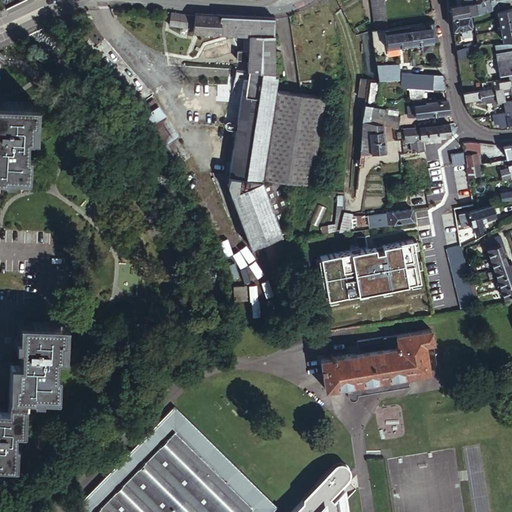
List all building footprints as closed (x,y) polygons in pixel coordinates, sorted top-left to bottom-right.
[(372,0),(376,18),(387,16),(386,7),(384,0),(372,0)] [(490,9),(488,0),(480,0),(479,2),(474,3),(467,4),(466,0),(454,0),(455,5),(449,7),(450,17),(468,14),(470,14),(472,14),(478,13),(490,9)] [(488,0),(490,9),(511,3),(510,0),(488,0)] [(511,17),(511,9),(511,7),(497,10),(499,20),(511,17)] [(195,14),(172,11),(170,24),(195,28),(194,31),(250,36),(250,51),(240,51),(239,58),(250,59),(250,70),(249,77),(245,77),(234,145),(230,180),(227,181),(252,245),(287,232),(293,183),(263,178),(275,90),(277,82),(278,74),(274,74),(273,17),(195,11),(195,14)] [(468,14),(450,17),(452,30),(470,28),(468,14)] [(376,18),(378,30),(385,29),(384,24),(388,23),(387,16),(376,18)] [(511,27),(511,17),(499,20),(501,30),(511,27)] [(409,27),(411,43),(422,42),(423,50),(431,49),(430,41),(437,40),(436,23),(427,24),(427,28),(426,29),(425,24),(409,27)] [(90,38),(80,26),(66,37),(76,49),(90,38)] [(387,47),(411,43),(409,27),(384,31),(387,47)] [(511,39),(511,27),(501,30),(503,40),(511,39)] [(98,48),(90,38),(76,49),(83,59),(98,48)] [(422,58),(439,56),(438,48),(431,49),(423,50),(421,50),(422,58)] [(466,48),(456,52),(457,61),(469,56),(467,50),(466,48)] [(511,84),(511,50),(495,52),(499,78),(509,77),(510,84),(511,84)] [(380,77),(399,78),(400,62),(378,62),(380,77)] [(402,84),(445,87),(443,75),(403,71),(402,84)] [(499,78),(495,79),(496,83),(495,87),(496,91),(503,91),(502,87),(511,86),(511,92),(511,84),(510,84),(509,77),(499,78)] [(361,97),(368,97),(370,79),(362,79),(361,97)] [(502,87),(503,91),(505,100),(511,98),(511,92),(511,86),(502,87)] [(495,87),(463,91),(464,100),(491,96),(492,102),(503,100),(505,100),(503,91),(496,91),(495,87)] [(263,178),(293,183),(299,183),(299,180),(313,182),(326,99),(275,90),(263,178)] [(35,100),(0,98),(0,174),(2,174),(3,170),(28,171),(29,149),(26,149),(27,133),(30,134),(31,116),(34,116),(35,100)] [(511,98),(505,100),(503,100),(506,113),(508,124),(511,123),(511,98)] [(448,110),(447,99),(426,101),(427,103),(406,106),(407,113),(416,112),(417,115),(448,110)] [(155,100),(136,113),(147,130),(161,147),(162,147),(168,155),(169,154),(178,166),(190,157),(177,137),(179,135),(155,100)] [(383,124),(397,126),(399,111),(373,107),(371,122),(383,124)] [(501,125),(508,124),(506,113),(499,114),(500,121),(501,125)] [(362,151),(360,166),(365,166),(366,154),(387,152),(383,124),(371,122),(363,121),(362,151)] [(420,139),(423,138),(451,135),(450,123),(419,127),(420,139)] [(412,151),(421,150),(420,139),(419,127),(402,128),(403,132),(404,132),(405,140),(411,139),(412,151)] [(467,161),(479,159),(477,149),(465,151),(467,161)] [(450,154),(452,163),(467,162),(467,161),(465,151),(458,152),(450,154)] [(467,162),(469,174),(482,171),(479,159),(467,161),(467,162)] [(511,174),(511,161),(510,162),(510,165),(502,167),(504,175),(511,173),(511,175),(511,174)] [(502,199),(511,196),(511,188),(500,191),(502,199)] [(492,203),(458,211),(462,227),(471,225),(472,227),(483,224),(482,217),(494,214),(492,203)] [(370,224),(414,218),(413,206),(386,210),(386,211),(369,214),(370,224)] [(489,257),(507,251),(500,235),(483,241),(485,245),(489,257)] [(300,312),(285,248),(285,247),(284,242),(283,238),(268,241),(284,315),(300,312)] [(368,246),(320,253),(327,295),(420,280),(413,238),(382,243),(383,245),(375,246),(368,247),(368,246)] [(463,307),(477,304),(475,299),(462,244),(449,247),(463,307)] [(490,258),(493,267),(511,262),(507,251),(489,257),(490,258)] [(493,267),(497,277),(511,272),(511,263),(511,262),(493,267)] [(511,272),(497,277),(501,287),(511,283),(511,272)] [(511,283),(501,287),(506,300),(511,299),(511,283)] [(248,285),(235,285),(235,299),(248,299),(248,285)] [(64,320),(21,319),(19,358),(16,358),(15,375),(12,375),(11,398),(23,400),(27,400),(27,392),(33,392),(33,388),(58,389),(58,371),(57,371),(57,354),(60,354),(60,339),(63,339),(64,320)] [(343,354),(337,355),(335,356),(334,354),(332,354),(332,356),(321,358),(326,387),(357,382),(359,393),(412,384),(410,373),(431,370),(431,367),(439,366),(432,328),(358,340),(360,352),(343,354)] [(11,398),(7,398),(7,406),(0,406),(0,461),(14,462),(15,427),(22,427),(23,400),(11,398)] [(270,511),(277,506),(175,402),(72,506),(78,511),(270,511)] [(312,488),(303,497),(308,502),(297,511),(346,511),(344,498),(340,503),(333,497),(332,499),(329,502),(324,497),(327,494),(344,478),(345,476),(346,473),(346,470),(345,467),(344,466),(342,464),(339,463),(337,463),(333,464),(332,465),(312,485),(312,488)] [(342,488),(333,497),(340,503),(344,498),(342,488)] [(297,511),(308,502),(303,497),(287,511),(297,511)]
